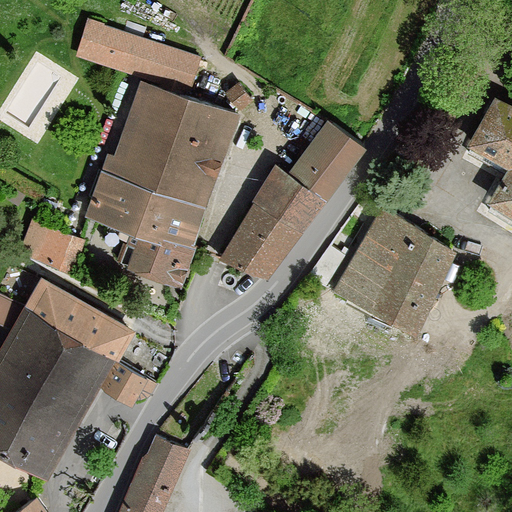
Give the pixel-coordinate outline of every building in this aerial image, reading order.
[(91,21),(81,52),(191,88),(201,57),(91,21)] [(113,156),(93,215),(145,233),(134,265),(183,282),(196,242),(241,116),(147,83),(121,159),(113,156)] [(254,99),(242,83),(231,92),(243,108),(254,99)] [(511,110),(495,101),(470,148),(511,170),(491,207),(511,218),(511,110)] [(366,144),(329,119),(290,173),(277,164),(225,256),(267,273),(366,144)] [(459,250),(378,206),(332,288),(413,333),(459,250)] [(86,242),(36,222),(24,251),(75,271),(86,242)] [(348,253),(331,244),(311,276),(328,285),(348,253)] [(20,330),(0,366),(0,443),(52,472),(102,382),(135,400),(143,398),(148,396),(152,393),(159,381),(119,360),(135,330),(47,282),(31,311),(20,330)] [(31,311),(0,294),(0,318),(20,330),(31,311)] [(164,511),(188,449),(158,438),(150,460),(147,458),(126,511),(164,511)] [(46,511),(37,499),(18,511),(46,511)]
